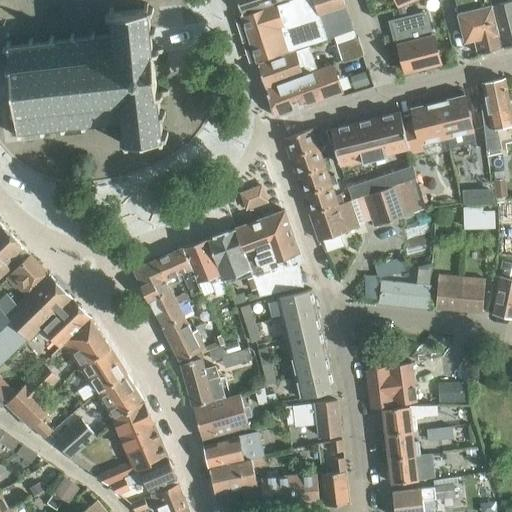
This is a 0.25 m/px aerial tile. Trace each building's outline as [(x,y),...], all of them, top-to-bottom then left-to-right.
[(237,0),(242,15),(286,0),(237,0)] [(286,0),(242,15),(257,60),(315,42),(327,38),(353,28),(343,0),(286,0)] [(502,47),(490,0),(455,0),(465,40),(476,38),(479,53),(502,47)] [(490,0),(502,47),(511,44),(511,0),(507,0),(497,3),(496,0),(490,0)] [(152,5),(147,6),(147,1),(143,2),(143,7),(113,11),(113,6),(109,6),(109,11),(105,12),(105,16),(110,16),(112,32),(95,34),(95,30),(90,30),(91,35),(75,37),(74,32),(70,33),(71,38),(54,40),(53,35),(49,35),(50,40),(33,42),(32,38),(29,38),(29,43),(11,45),(11,41),(7,41),(8,45),(3,46),(4,51),(8,50),(10,65),(5,66),(6,70),(10,70),(15,106),(10,106),(10,109),(11,111),(15,111),(17,127),(12,128),(13,132),(17,132),(18,136),(22,136),(21,131),(40,129),(40,133),(44,133),(44,128),(61,126),(61,131),(65,130),(65,126),(81,123),(82,128),(86,128),(85,123),(102,121),(103,126),(107,125),(106,120),(123,118),(126,135),(121,136),(122,140),(126,140),(127,144),(131,144),(131,139),(161,135),(161,139),(166,139),(165,134),(169,134),(169,130),(164,130),(162,114),(167,113),(166,109),(161,109),(159,94),(164,93),(169,92),(168,88),(158,89),(153,51),(163,50),(162,46),(153,47),(151,32),(155,31),(155,26),(150,27),(148,11),(153,10),(152,5)] [(433,35),(431,36),(425,13),(390,22),(397,46),(399,46),(405,72),(440,63),(433,35)] [(341,43),(347,60),(364,54),(358,37),(341,43)] [(267,87),(318,69),(310,45),(295,51),(259,64),(267,87)] [(318,69),(267,87),(276,114),(342,92),(332,65),(318,70),(318,69)] [(487,126),(492,150),(502,148),(497,124),(511,121),(511,105),(506,76),(483,84),(492,125),(487,126)] [(438,102),(446,137),(472,130),(464,96),(438,102)] [(422,143),(446,137),(438,102),(412,109),(415,122),(404,125),(404,126),(410,150),(411,150),(411,152),(423,149),(422,143)] [(404,126),(404,125),(399,104),(352,116),(357,137),(404,126)] [(328,145),(330,151),(347,148),(357,145),(351,116),(323,123),(328,145)] [(290,156),(323,144),(321,138),(316,140),(311,126),(283,137),(290,156)] [(297,175),(330,163),(328,157),(322,158),(319,148),(324,146),(323,144),(290,156),(297,175)] [(304,194),(337,182),(334,175),(329,177),(325,167),(331,165),(330,163),(297,175),(304,194)] [(412,163),(346,185),(351,197),(414,176),(412,163)] [(374,224),(419,209),(410,181),(397,185),(397,184),(354,198),(362,221),(372,218),(374,224)] [(311,213),(339,203),(332,185),(337,184),(337,182),(304,194),(311,213)] [(240,192),(246,210),(268,201),(262,184),(240,192)] [(463,191),(463,204),(491,203),(491,190),(463,191)] [(339,203),(311,213),(318,239),(358,226),(350,200),(339,203)] [(511,220),(511,204),(502,204),(502,220),(511,220)] [(494,211),(484,211),(483,209),(465,210),(466,228),(495,226),(494,211)] [(284,280),(301,274),(297,254),(299,253),(285,210),(263,218),(284,280)] [(304,285),(301,274),(284,280),(263,218),(246,224),(271,293),(304,285)] [(0,222),(0,277),(22,255),(19,252),(25,246),(0,222)] [(260,296),(271,293),(246,224),(208,238),(224,280),(227,283),(252,274),(260,296)] [(228,292),(224,280),(208,238),(183,247),(198,282),(210,278),(217,296),(228,292)] [(202,292),(198,282),(183,247),(155,259),(165,278),(177,273),(178,275),(182,273),(193,296),(202,292)] [(27,293),(49,272),(32,253),(7,276),(17,286),(19,284),(27,293)] [(376,265),(379,277),(404,270),(401,258),(376,265)] [(179,278),(178,275),(177,273),(165,278),(155,259),(133,269),(149,300),(171,289),(168,284),(179,278)] [(380,302),(427,305),(431,263),(418,266),(416,284),(382,281),(380,302)] [(26,337),(70,296),(49,272),(27,293),(17,303),(5,314),(26,337)] [(460,309),(464,276),(439,274),(437,307),(460,309)] [(365,299),(377,299),(378,275),(365,275),(365,299)] [(511,277),(502,275),(494,312),(511,316),(511,277)] [(464,276),(460,309),(482,311),(482,310),(483,311),(486,284),(486,278),(464,276)] [(171,289),(149,300),(163,328),(192,313),(187,302),(186,303),(179,289),(172,292),(171,289)] [(282,317),(317,309),(312,289),(277,297),(282,317)] [(5,314),(17,303),(7,291),(0,297),(0,362),(26,337),(5,314)] [(62,347),(66,344),(91,319),(70,296),(26,337),(30,341),(44,328),(62,347)] [(245,318),(253,316),(249,304),(241,307),(245,318)] [(286,337),(321,329),(317,309),(282,317),(286,337)] [(80,367),(110,347),(91,319),(66,344),(80,367)] [(165,332),(180,360),(201,349),(186,320),(165,332)] [(256,327),(248,330),(252,341),(260,339),(256,327)] [(291,357),(326,349),(321,329),(286,337),(291,357)] [(225,344),(213,348),(216,357),(228,353),(225,344)] [(99,393),(128,375),(110,347),(80,367),(98,394),(99,393)] [(261,361),(269,358),(266,347),(258,349),(261,361)] [(296,377),(331,369),(326,349),(291,357),(296,377)] [(216,364),(206,367),(203,357),(182,365),(193,406),(215,400),(222,398),(216,378),(220,377),(216,364)] [(264,372),(272,370),(269,358),(261,361),(264,372)] [(31,426),(32,424),(39,418),(51,406),(40,394),(59,377),(46,362),(7,400),(6,401),(7,403),(31,426)] [(365,369),(371,407),(416,401),(411,363),(365,369)] [(331,369),(296,377),(300,398),(335,390),(331,369)] [(272,370),(264,372),(267,384),(276,382),(272,370)] [(128,410),(145,400),(128,375),(99,393),(117,419),(128,410)] [(196,407),(205,438),(249,425),(240,394),(196,407)] [(137,471),(140,469),(153,462),(151,460),(166,452),(145,400),(128,410),(117,419),(115,420),(137,471)] [(338,401),(295,405),(297,431),(318,429),(319,435),(342,436),(338,401)] [(386,432),(417,429),(416,417),(438,414),(438,405),(410,406),(384,409),(386,432)] [(56,441),(73,459),(98,435),(81,417),(56,441)] [(39,418),(32,424),(44,436),(51,429),(39,418)] [(441,435),(441,437),(452,435),(451,426),(429,429),(430,437),(441,435)] [(389,457),(420,453),(419,441),(414,441),(413,430),(417,430),(417,429),(386,432),(389,457)] [(0,436),(0,442),(13,451),(19,442),(3,431),(0,436)] [(210,468),(245,460),(243,447),(261,444),(259,433),(204,444),(210,468)] [(331,441),(332,452),(343,450),(342,440),(331,441)] [(17,451),(30,460),(35,452),(22,443),(17,451)] [(432,453),(433,462),(444,460),(443,452),(432,453)] [(420,453),(389,457),(392,482),(423,478),(422,465),(417,466),(416,454),(420,454),(420,453)] [(321,472),(325,506),(350,503),(344,456),(333,457),(334,470),(321,472)] [(137,471),(132,474),(110,486),(120,493),(131,489),(129,483),(142,477),(145,485),(147,484),(149,490),(177,478),(168,457),(140,469),(137,471)] [(244,484),(255,474),(252,459),(245,460),(210,468),(214,491),(244,484)] [(110,486),(132,474),(126,463),(104,473),(108,484),(110,486)] [(292,472),(293,499),(318,498),(317,471),(292,472)] [(269,500),(293,499),(292,472),(268,473),(269,500)] [(245,501),(269,500),(268,473),(255,474),(244,484),(245,501)] [(57,490),(68,499),(78,486),(66,478),(57,490)] [(164,511),(190,511),(178,482),(149,494),(155,507),(161,505),(164,511)] [(394,491),(396,511),(425,511),(424,500),(456,496),(454,484),(394,491)] [(0,511),(7,511),(10,510),(1,493),(0,493),(0,511)] [(131,502),(134,511),(147,505),(144,496),(131,502)] [(106,511),(96,500),(91,504),(90,503),(79,511),(106,511)]
